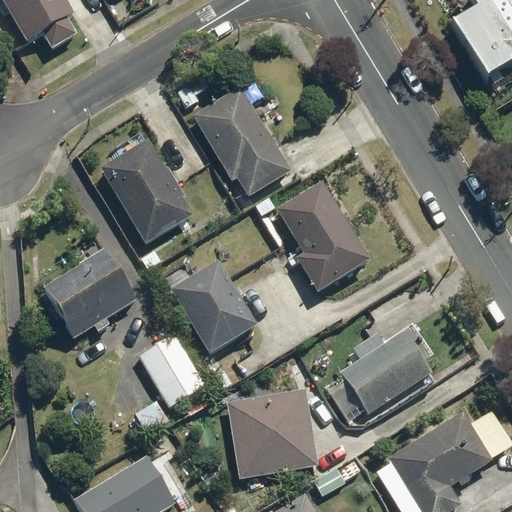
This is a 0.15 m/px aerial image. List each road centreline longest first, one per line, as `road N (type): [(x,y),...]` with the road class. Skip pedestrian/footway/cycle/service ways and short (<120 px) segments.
road 1 (tertiary): [(336,0),(511,286)]
road 2 (residential): [(248,0),(0,147)]
